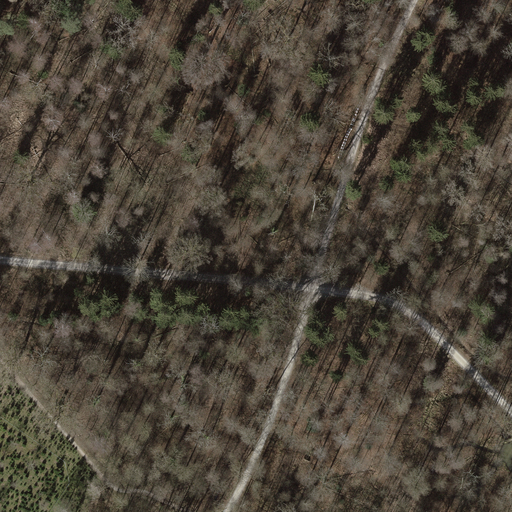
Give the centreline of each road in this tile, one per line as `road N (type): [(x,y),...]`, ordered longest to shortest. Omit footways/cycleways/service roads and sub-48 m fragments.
road 1 (track): [(0,259),(388,299),(424,321),(511,410)]
road 2 (track): [(226,511),(281,395),(334,209),(414,0)]
